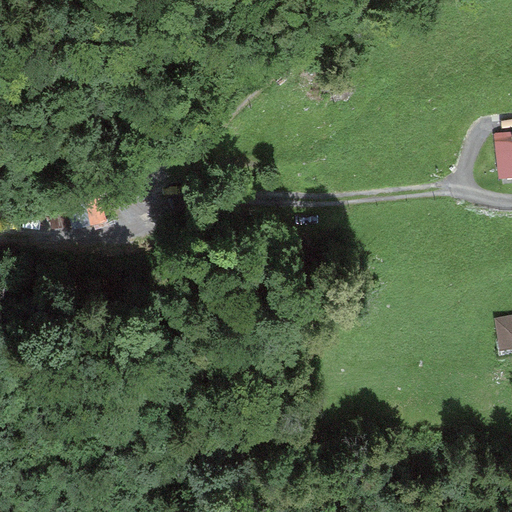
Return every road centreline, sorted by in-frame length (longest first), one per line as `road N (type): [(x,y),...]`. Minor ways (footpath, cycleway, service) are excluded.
road 1 (track): [(511,199),(448,186),(320,201),(237,199),(103,230),(0,231)]
road 2 (track): [(137,224),(132,195),(161,161),(350,0)]
